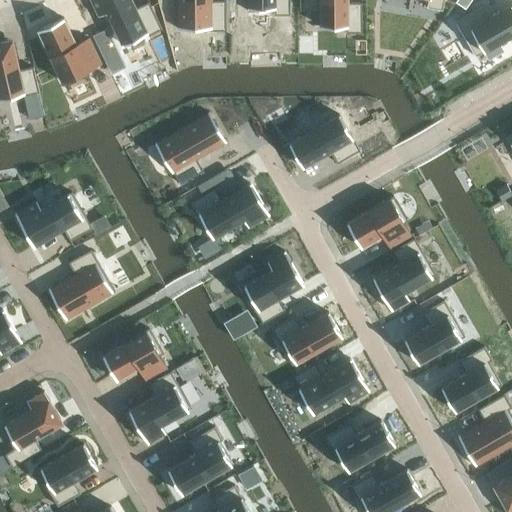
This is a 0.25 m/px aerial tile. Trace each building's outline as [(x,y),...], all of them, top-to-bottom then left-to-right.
[(90,0),(98,16),(107,12),(122,42),(121,42),(122,44),(123,44),(123,43),(146,32),(148,35),(162,29),(148,1),(136,7),(132,0),(90,0)] [(177,0),(178,26),(177,26),(177,28),(179,28),(179,26),(210,26),(210,30),(226,30),(225,0),(218,0),(211,0),(177,0)] [(247,0),(248,11),(274,11),(274,15),(289,14),(289,0),(247,0)] [(319,0),(319,26),(346,25),(346,32),(362,32),(361,2),(347,2),(347,0),(319,0)] [(427,0),(427,7),(442,10),(443,0),(427,0)] [(456,0),(455,2),(465,9),(471,0),(456,0)] [(483,5),(455,21),(475,56),(484,52),(488,59),(503,50),(499,43),(511,35),(511,3),(489,17),(483,5)] [(63,17),(37,29),(62,82),(101,63),(88,37),(76,43),(63,17)] [(7,40),(0,41),(0,97),(23,93),(23,95),(39,92),(33,66),(19,69),(13,43),(12,38),(7,40)] [(156,142),(154,143),(155,144),(157,143),(173,171),(171,172),(172,173),(173,172),(180,184),(203,170),(196,158),(224,142),(226,141),(226,140),(224,141),(208,113),(210,112),(209,111),(207,112),(208,113),(156,142)] [(339,114),(289,142),(302,167),(330,151),(337,163),(360,150),(339,114)] [(214,186),(188,201),(196,215),(200,213),(212,235),(211,235),(212,237),(214,236),(214,235),(243,218),(248,226),(268,215),(269,214),(269,213),(268,214),(262,203),(263,203),(262,202),(261,202),(250,182),(243,186),(221,198),(214,186)] [(36,201),(16,213),(21,223),(34,245),(63,229),(70,241),(92,228),(71,191),(41,209),(36,201)] [(393,195),(346,222),(360,247),(382,234),(389,247),(411,234),(404,222),(407,220),(393,195)] [(398,262),(373,277),(387,301),(392,309),(409,299),(404,291),(435,274),(421,249),(414,237),(391,250),(398,262)] [(75,275),(50,289),(67,319),(115,291),(91,249),(68,263),(75,275)] [(271,269),(241,286),(255,311),(262,323),(285,310),(278,298),(303,283),(284,251),(267,261),(271,269)] [(428,324),(404,338),(417,362),(464,335),(443,299),(421,312),(428,324)] [(0,353),(0,354),(21,342),(14,330),(3,310),(0,311),(0,353)] [(294,315),(271,328),(292,364),(342,335),(328,311),(301,327),(294,315)] [(149,328),(102,355),(117,380),(138,368),(145,380),(167,367),(160,355),(163,353),(149,328)] [(465,373),(441,386),(455,411),(501,384),(488,361),(492,359),(484,345),(458,360),(465,373)] [(315,362),(292,375),(299,387),(298,387),(298,388),(299,388),(312,411),(312,412),(314,411),(343,394),(348,402),(368,390),(369,390),(369,389),(368,389),(362,379),(363,378),(362,377),(361,378),(350,358),(343,362),(322,374),(315,362)] [(154,396),(130,411),(141,430),(141,431),(148,443),(165,433),(161,425),(191,407),(170,371),(148,384),(154,396)] [(31,408),(1,426),(14,449),(4,454),(12,468),(42,451),(35,439),(58,425),(60,418),(44,390),(26,400),(31,408)] [(459,434),(457,435),(458,436),(460,435),(476,463),(474,464),(474,465),(511,443),(511,416),(508,409),(511,407),(503,393),(477,408),(484,420),(459,435),(459,434)] [(350,421),(324,436),(331,449),(335,447),(348,470),(395,443),(381,419),(357,433),(350,421)] [(195,453),(168,469),(182,493),(232,465),(219,442),(222,440),(214,426),(188,441),(195,453)] [(83,443),(37,470),(57,506),(80,493),(73,481),(97,467),(83,443)] [(372,472),(349,485),(365,511),(385,511),(420,492),(407,468),(379,484),(372,472)] [(511,511),(511,473),(493,485),(508,511),(511,511)] [(219,510),(214,511),(249,511),(234,485),(211,498),(219,510)]
